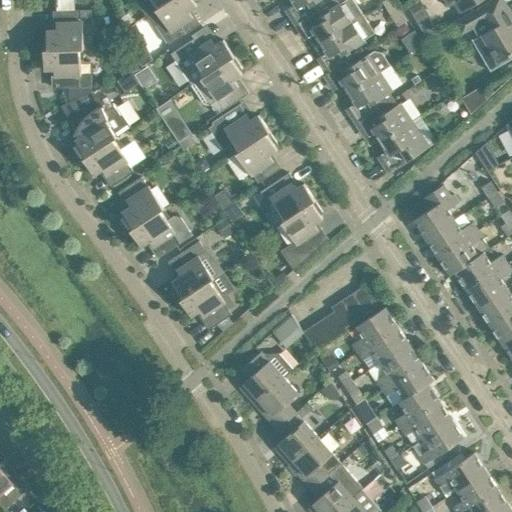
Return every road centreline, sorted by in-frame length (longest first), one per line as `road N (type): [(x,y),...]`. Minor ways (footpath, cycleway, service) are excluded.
road 1 (residential): [(271,511),(234,437),(50,175),(14,45),(13,0)]
road 2 (residential): [(511,432),(218,0)]
road 3 (tertiary): [(120,511),(97,467),(0,339)]
road 4 (tertiary): [(0,380),(90,511)]
